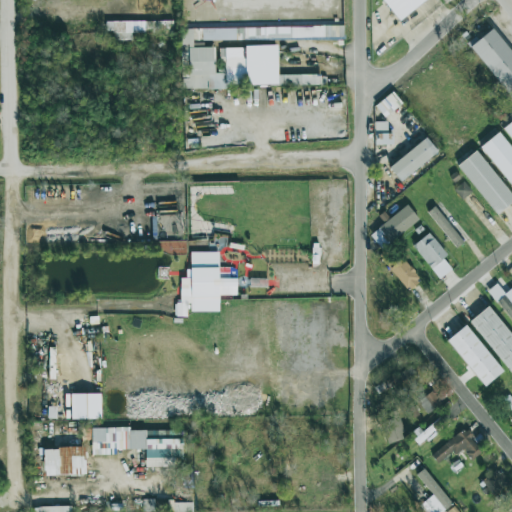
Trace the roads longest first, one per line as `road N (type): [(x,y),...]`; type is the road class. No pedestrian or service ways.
road 1 (residential): [(0,169),(362,158)]
road 2 (residential): [(360,106),(364,368)]
road 3 (residential): [(511,247),(364,368)]
road 4 (residential): [(8,169),(5,0)]
road 5 (residential): [(413,331),(511,455)]
road 6 (residential): [(475,0),(360,106)]
road 7 (residential): [(364,368),(359,511)]
